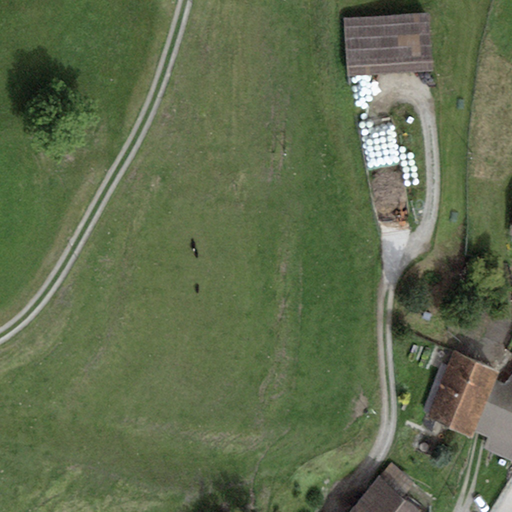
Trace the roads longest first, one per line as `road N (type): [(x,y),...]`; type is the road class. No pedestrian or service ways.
road 1 (track): [(338,511),(379,459),(390,428),(388,283),(426,231),(439,180),(435,132),(419,90)]
road 2 (track): [(188,0),(144,131),(47,300),(0,344)]
